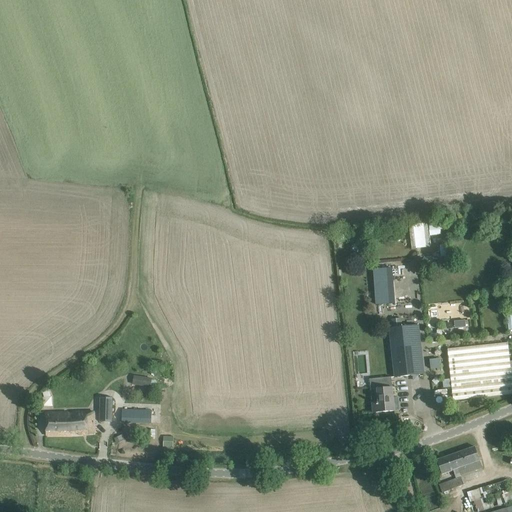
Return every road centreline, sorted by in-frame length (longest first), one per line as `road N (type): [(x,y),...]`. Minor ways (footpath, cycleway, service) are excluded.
road 1 (unclassified): [(398,449),(295,464),(179,468),(0,445)]
road 2 (unclassified): [(398,449),(511,408)]
